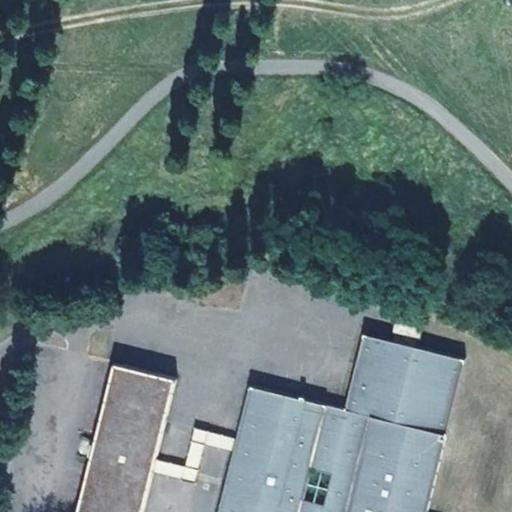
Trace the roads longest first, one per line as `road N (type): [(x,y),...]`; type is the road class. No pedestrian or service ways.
road 1 (track): [(378,0),(138,10),(0,43)]
road 2 (track): [(187,72),(0,58)]
